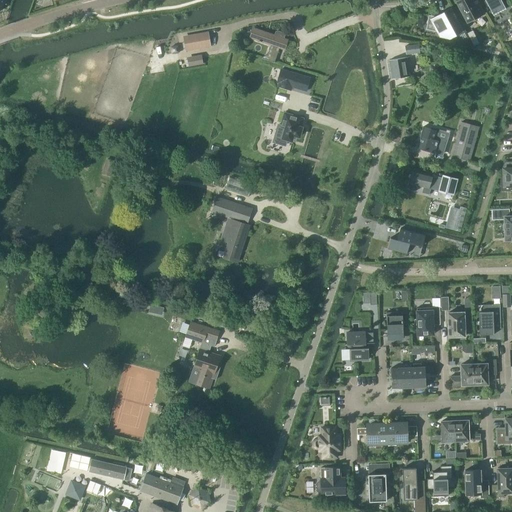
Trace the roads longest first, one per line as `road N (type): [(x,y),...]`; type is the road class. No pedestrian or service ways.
road 1 (unclassified): [(261,511),(381,142),(387,98),(377,0)]
road 2 (residential): [(511,402),(349,409)]
road 3 (residential): [(121,0),(0,37)]
